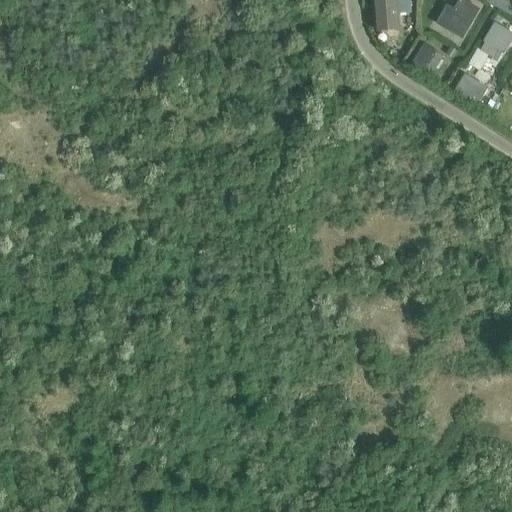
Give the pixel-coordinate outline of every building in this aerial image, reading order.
[(372,0),(376,29),(396,27),(395,13),(410,12),(408,0),(372,0)] [(446,3),(435,23),(462,39),(479,8),(465,0),(457,0),(453,7),(446,3)] [(484,42),(479,50),(494,59),(500,51),(503,53),(511,36),(511,32),(493,21),(482,41),(484,42)] [(423,42),(407,68),(427,80),(443,55),(423,42)] [(449,47),(445,54),(453,58),(457,51),(449,47)] [(455,86),(450,95),(474,108),(487,87),(463,73),(460,79),(457,77),(452,85),(455,86)]
